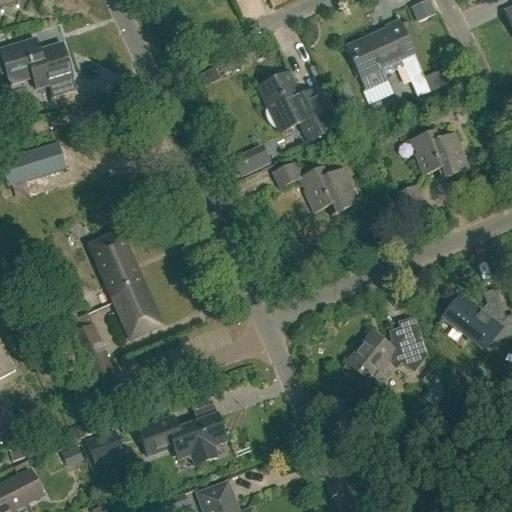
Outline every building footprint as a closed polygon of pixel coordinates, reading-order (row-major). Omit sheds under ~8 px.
[(511,10),(503,15),(511,33),(511,10)] [(429,96),(400,30),(346,53),(364,95),(386,85),(379,69),(399,61),(416,101),(429,96)] [(48,87),(52,100),(75,92),(61,46),(38,53),(35,42),(0,52),(0,55),(9,87),(33,80),(36,91),(48,87)] [(304,108),(289,76),(257,91),(278,136),(298,127),(307,146),(333,133),(319,102),(304,108)] [(438,142),(434,133),(408,144),(423,178),(435,173),(439,183),(468,171),(453,136),(438,142)] [(57,144),(0,162),(0,170),(6,190),(65,171),(57,144)] [(304,178),(296,163),(271,176),(279,193),(297,184),(313,216),(326,209),(331,220),(359,206),(342,171),(325,180),(319,170),(304,178)] [(425,214),(416,187),(388,196),(397,224),(425,214)] [(160,327),(119,233),(88,246),(129,341),(160,327)] [(511,316),(503,319),(493,290),(481,294),(487,310),(480,312),(459,296),(441,319),(482,350),(489,342),(489,345),(511,337),(511,316)] [(63,291),(33,304),(46,334),(64,326),(91,389),(114,379),(110,371),(91,326),(86,315),(75,320),(63,291)] [(377,391),(392,371),(395,374),(401,366),(413,376),(426,359),(412,320),(400,325),(402,331),(395,334),(398,342),(385,347),(368,333),(345,363),(359,374),(355,380),(370,392),(377,391)] [(0,382),(16,374),(0,343),(0,382)] [(221,429),(216,416),(177,431),(172,418),(137,431),(147,459),(166,452),(165,448),(172,446),(177,462),(190,457),(194,468),(217,460),(213,449),(227,444),(225,439),(228,432),(221,429)] [(20,449),(8,453),(12,464),(24,459),(20,449)] [(83,463),(78,449),(62,456),(68,469),(83,463)] [(13,511),(28,504),(43,496),(30,472),(0,487),(0,511),(13,511)] [(236,511),(227,486),(198,496),(203,511),(236,511)] [(168,511),(198,511),(195,501),(168,510),(168,511)]
